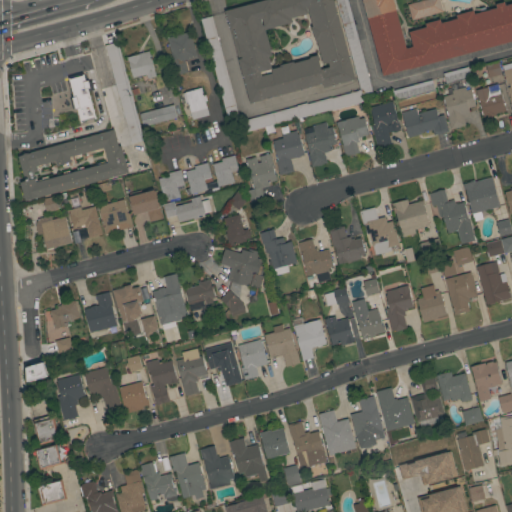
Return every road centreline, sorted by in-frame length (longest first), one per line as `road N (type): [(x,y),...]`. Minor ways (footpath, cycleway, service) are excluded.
road 1 (residential): [(104,447),(511,328)]
road 2 (primary): [(8,511),(0,293)]
road 3 (residential): [(308,206),(340,189),(511,142)]
road 4 (residential): [(0,293),(180,244),(199,247)]
road 5 (secondary): [(0,39),(146,0)]
